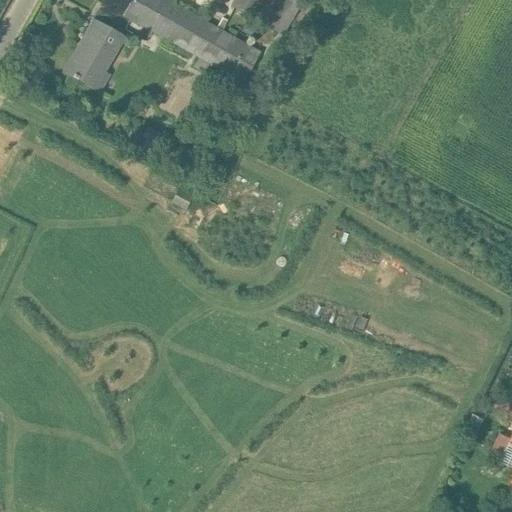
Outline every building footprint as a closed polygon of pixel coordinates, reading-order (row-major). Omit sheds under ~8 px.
[(132,0),(122,17),(197,59),(244,85),(262,53),(167,0),(132,0)] [(285,34),(303,0),(232,0),(230,4),(285,34)] [(77,52),(80,54),(68,75),(94,90),(124,39),(94,22),(77,52)] [(148,127),(142,137),(154,144),(160,133),(148,127)] [(186,212),(194,197),(178,189),(171,203),(186,212)] [(484,421),(473,416),(467,429),(478,434),(484,421)] [(511,440),(499,434),(491,451),(505,458),(511,442),(511,478),(510,483),(511,483),(511,440)]
